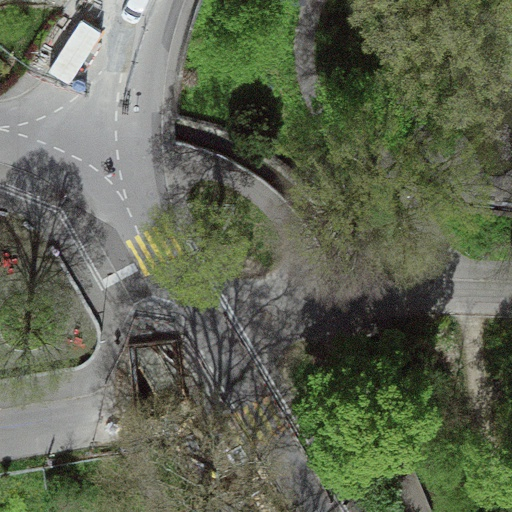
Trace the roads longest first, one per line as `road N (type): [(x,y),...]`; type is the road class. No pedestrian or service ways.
road 1 (residential): [(99,148),(110,187),(218,390)]
road 2 (residential): [(0,433),(218,390)]
road 3 (residential): [(138,0),(106,63),(99,148)]
road 4 (residential): [(218,390),(286,511)]
